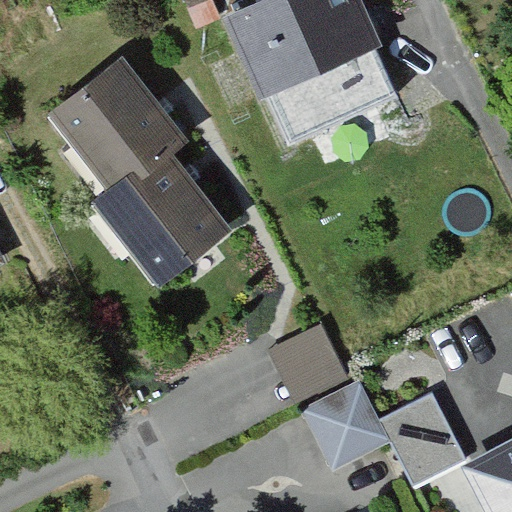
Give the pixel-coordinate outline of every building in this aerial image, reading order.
[(273,0),(231,20),(271,107),(384,55),(358,0),(273,0)] [(126,63),(53,122),(104,186),(82,203),(161,301),(241,236),(179,160),(194,148),(126,63)] [(323,334),(268,359),(290,409),(346,383),(336,362),(323,334)] [(389,337),(336,362),(360,411),(412,387),(389,337)] [(377,414),(408,480),(461,455),(430,390),(377,414)] [(511,511),(511,427),(452,460),(480,511),(511,511)]
